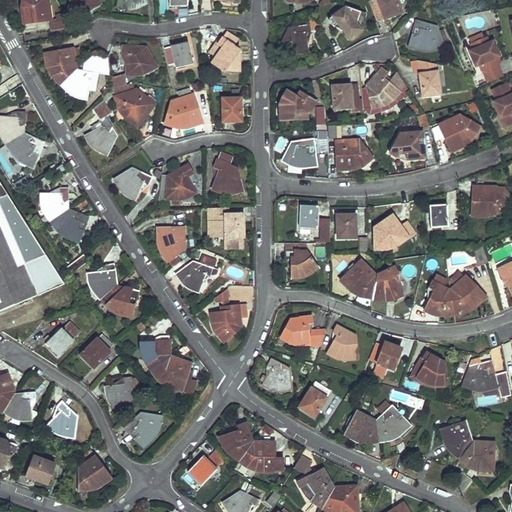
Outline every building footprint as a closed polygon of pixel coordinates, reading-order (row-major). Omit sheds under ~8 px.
[(23,0),(23,3),(22,7),(23,15),(24,24),(50,21),(52,21),(50,6),(49,6),(47,0),(23,0)] [(92,6),(93,7),(100,3),(98,0),(71,0),(71,8),(77,9),(81,9),(85,9),(89,8),(92,6)] [(139,7),(142,6),(145,4),(147,3),(144,0),(118,0),(117,8),(124,9),(125,7),(130,8),(134,8),(139,7)] [(368,0),(377,21),(401,11),(396,0),(368,0)] [(329,17),(325,5),(319,7),(318,7),(322,19),(329,17)] [(358,30),(359,28),(360,27),(364,19),(367,13),(347,5),(340,11),(339,10),(328,18),(333,24),(337,22),(349,38),(354,34),(358,30)] [(59,30),(71,27),(62,9),(55,12),(59,20),(57,26),(59,30)] [(317,15),(308,16),(310,24),(311,30),(323,28),(317,15)] [(429,49),(437,47),(438,48),(445,45),(437,26),(429,24),(430,22),(417,19),(409,45),(424,48),(429,49)] [(59,20),(52,21),(50,21),(52,31),(59,30),(57,26),(59,20)] [(302,53),(305,52),(309,51),(305,31),(311,30),(310,24),(297,25),(296,27),(289,27),(279,46),(288,50),(295,51),(300,52),(302,51),(302,53)] [(211,63),(214,64),(217,66),(222,69),(226,70),(228,70),(233,70),(233,71),(241,71),(241,49),(234,45),(238,39),(227,32),(223,37),(221,36),(216,43),(222,47),(211,63)] [(487,83),(503,76),(497,63),(495,58),(499,56),(493,42),(489,43),(486,37),(471,43),(473,50),(470,51),(476,66),(480,64),(487,83)] [(169,65),(172,64),(175,64),(176,68),(193,63),(188,41),(170,45),(171,46),(165,48),(169,65)] [(149,70),(153,68),(156,66),(146,48),(137,47),(137,46),(123,46),(122,53),(128,53),(127,73),(136,73),(141,72),(146,71),(149,69),(149,70)] [(79,47),(73,48),(75,61),(81,60),(79,47)] [(57,78),(57,79),(61,84),(76,70),(75,60),(75,61),(73,48),(66,49),(67,55),(47,59),(50,68),(52,72),(54,75),(57,78)] [(76,70),(61,84),(67,90),(68,89),(72,93),(75,95),(87,98),(88,97),(93,98),(98,72),(109,74),(107,57),(92,55),(76,70)] [(436,63),(417,59),(423,95),(440,93),(436,63)] [(395,95),(397,93),(398,91),(383,79),(387,73),(382,69),(373,79),(374,80),(368,86),(373,106),(378,105),(384,103),(389,100),(395,95)] [(126,76),(111,80),(112,89),(115,88),(128,85),(126,76)] [(511,95),(507,83),(492,90),(497,102),(494,103),(500,117),(503,116),(508,127),(511,125),(511,95)] [(129,117),(133,121),(138,125),(155,104),(154,103),(147,98),(144,96),(137,91),(134,90),(132,84),(128,85),(115,88),(117,95),(116,96),(118,103),(119,103),(121,108),(125,113),(129,117)] [(352,107),(352,104),(351,100),(358,100),(357,84),(332,86),(334,108),(352,107)] [(172,124),(178,125),(184,125),(189,124),(194,123),(194,124),(202,121),(194,94),(192,95),(190,87),(178,91),(180,100),(172,103),(166,123),(172,124)] [(288,91),(286,94),(284,97),(282,101),(281,106),(281,110),(281,112),(280,112),(280,120),(302,119),(313,101),(300,93),(298,98),(288,91)] [(223,121),(241,121),(241,98),(223,99),(223,121)] [(100,151),(100,152),(99,152),(107,156),(117,136),(112,129),(114,129),(106,117),(113,113),(104,99),(92,109),(102,125),(85,135),(89,142),(93,146),(96,149),(100,151)] [(2,137),(7,145),(24,134),(24,126),(25,126),(26,112),(18,111),(18,117),(0,116),(0,131),(0,133),(2,137)] [(429,128),(425,113),(416,115),(421,131),(429,128)] [(474,133),(475,131),(476,129),(478,126),(460,115),(452,119),(451,118),(439,124),(451,149),(457,147),(463,143),(470,138),(474,133)] [(326,117),(317,117),(318,129),(327,129),(327,124),(326,117)] [(413,158),(418,158),(425,158),(423,131),(421,131),(409,132),(408,133),(400,132),(390,152),(398,157),(400,156),(405,157),(413,158)] [(24,134),(7,145),(10,150),(13,155),(17,159),(21,162),(24,164),(33,168),(45,142),(32,136),(31,137),(24,134)] [(299,166),(306,166),(318,165),(314,138),(301,139),(301,140),(292,142),(282,160),(289,164),(290,163),(294,165),(299,166)] [(361,164),(365,161),(366,162),(372,158),(359,140),(350,141),(349,140),(336,141),(338,168),(350,168),(357,165),(361,164)] [(225,192),(229,191),(238,190),(243,189),(238,169),(230,166),(233,156),(221,152),(214,167),(220,170),(213,188),(220,191),(220,190),(225,192)] [(184,197),(187,196),(190,195),(196,192),(192,184),(197,181),(188,164),(176,171),(176,172),(168,176),(163,174),(161,191),(167,191),(166,199),(173,199),(174,198),(180,198),(184,197)] [(116,185),(117,185),(118,186),(122,191),(126,194),(131,197),(135,200),(144,181),(149,185),(153,177),(138,170),(137,171),(131,167),(112,180),(116,185)] [(158,179),(160,176),(162,173),(157,170),(153,176),(158,179)] [(0,311),(65,284),(0,182),(0,311)] [(500,210),(503,208),(507,206),(506,204),(511,201),(505,187),(486,187),(486,186),(473,186),(472,213),(482,214),(488,213),(493,211),(500,209),(500,210)] [(45,215),(50,223),(70,210),(68,210),(68,201),(69,202),(69,188),(61,188),(61,194),(41,193),(41,200),(42,206),(44,211),(46,215),(45,215)] [(300,227),(317,228),(318,218),(318,205),(301,204),(300,227)] [(431,228),(448,226),(447,204),(429,205),(431,228)] [(243,214),(239,214),(239,207),(225,208),(226,236),(244,236),(243,214)] [(70,210),(50,223),(53,228),(55,227),(58,231),(60,233),(63,236),(72,240),(80,243),(90,217),(76,211),(75,212),(70,210)] [(401,240),(409,235),(402,223),(393,212),(381,220),(382,221),(375,226),(375,247),(386,246),(392,244),(396,243),(401,240)] [(337,237),(346,237),(355,237),(355,214),(336,215),(337,237)] [(318,218),(317,228),(320,228),(321,226),(330,226),(330,218),(318,218)] [(408,219),(402,223),(409,235),(415,231),(408,219)] [(330,242),(330,226),(321,226),(320,228),(319,241),(330,242)] [(163,255),(165,258),(167,261),(184,250),(184,236),(185,237),(185,227),(156,227),(156,235),(157,235),(157,240),(158,244),(160,249),(163,255)] [(367,252),(367,238),(359,239),(359,252),(367,252)] [(479,264),(487,261),(482,244),(475,248),(473,248),(479,264)] [(313,272),(319,268),(307,250),(298,251),(298,250),(286,250),(286,258),(290,258),(291,278),(294,278),(300,277),(305,275),(312,271),(313,272)] [(84,254),(67,267),(72,274),(89,262),(84,254)] [(175,274),(180,280),(185,285),(188,287),(191,289),(196,291),(199,293),(206,275),(215,278),(218,271),(214,269),(217,261),(202,255),(199,263),(193,261),(175,274)] [(365,296),(372,297),(375,275),(371,270),(371,269),(360,260),(342,279),(349,287),(354,290),(361,294),(365,295),(365,296)] [(95,295),(101,301),(118,286),(117,285),(115,277),(116,277),(114,264),(106,265),(107,271),(88,274),(88,277),(89,282),(91,287),(93,291),(96,294),(95,294),(95,295)] [(511,294),(511,265),(508,267),(509,269),(501,272),(511,294)] [(380,297),(383,298),(387,298),(391,297),(397,296),(403,294),(394,275),(399,273),(395,266),(383,272),(383,273),(375,275),(372,297),(380,299),(380,297)] [(450,291),(453,314),(460,313),(460,312),(467,310),(471,308),(477,304),(485,297),(466,276),(455,286),(456,287),(450,291)] [(445,316),(453,314),(450,291),(443,289),(443,287),(432,282),(428,289),(434,291),(425,309),(433,313),(440,314),(445,314),(445,316)] [(118,286),(101,301),(105,305),(109,309),(114,312),(119,314),(126,316),(132,318),(139,291),(125,287),(125,288),(118,286)] [(216,303),(223,302),(222,296),(227,295),(226,289),(215,298),(216,303)] [(218,331),(222,336),(226,340),(241,328),(240,319),(248,318),(247,304),(231,306),(231,311),(211,313),(212,321),(214,321),(214,325),(216,328),(218,331)] [(302,345),(306,345),(309,345),(308,324),(312,324),(311,316),(298,317),(298,319),(290,319),(280,339),(287,343),(288,341),(293,344),(297,344),(302,345)] [(63,328),(62,328),(50,338),(48,335),(44,339),(47,342),(46,343),(58,356),(74,340),(73,339),(80,332),(70,322),(63,328)] [(351,359),(358,358),(356,336),(348,333),(349,332),(338,326),(334,333),(339,335),(328,352),(333,355),(339,357),(346,358),(350,358),(351,359)] [(94,368),(101,360),(109,353),(108,351),(113,346),(102,335),(82,355),(94,368)] [(147,364),(152,370),(169,357),(169,349),(170,349),(170,336),(162,336),(161,341),(142,342),(143,349),(145,356),(146,360),(149,363),(147,364)] [(394,369),(402,348),(385,342),(374,372),(383,376),(386,367),(394,369)] [(437,386),(444,386),(444,363),(437,359),(426,352),(422,359),(426,361),(415,379),(421,382),(426,384),(430,385),(436,385),(437,386)] [(473,390),(475,390),(478,391),(481,391),(487,390),(499,387),(502,399),(511,396),(506,372),(495,375),(490,356),(480,358),(481,363),(478,364),(478,365),(471,367),(462,387),(469,389),(470,389),(473,390)] [(169,357),(152,370),(156,376),(157,376),(162,381),(167,384),(171,386),(176,388),(193,394),(197,381),(190,379),(192,372),(189,371),(191,364),(177,358),(177,359),(169,357)] [(278,390),(281,390),(284,390),(285,392),(292,390),(290,369),(283,366),(283,364),(271,358),(267,365),(272,368),(262,386),(268,388),(273,389),(278,390)] [(0,409),(4,412),(15,394),(11,386),(12,385),(8,375),(1,377),(3,383),(0,383),(0,409)] [(132,391),(143,390),(135,378),(132,379),(132,377),(124,378),(125,384),(105,386),(106,392),(107,398),(110,403),(113,408),(112,408),(117,414),(133,400),(132,391)] [(300,407),(314,416),(331,390),(316,381),(300,407)] [(24,394),(15,394),(4,412),(10,416),(11,415),(16,418),(18,419),(20,420),(23,421),(28,421),(32,420),(30,400),(37,400),(35,392),(24,393),(24,394)] [(61,412),(48,426),(50,428),(53,431),(56,433),(60,435),(66,436),(75,438),(78,417),(73,413),(73,411),(63,401),(57,407),(61,412)] [(376,421),(379,442),(386,441),(385,439),(391,438),(396,436),(401,434),(407,429),(411,425),(392,405),(380,415),(381,416),(376,421)] [(372,443),(379,442),(376,421),(369,417),(370,416),(357,410),(344,434),(353,439),(359,441),(363,442),(368,442),(372,442),(372,443)] [(156,434),(157,431),(159,429),(160,425),(162,420),(162,415),(148,413),(148,414),(140,413),(124,429),(143,448),(149,443),(148,441),(156,434)] [(459,458),(472,442),(471,442),(470,435),(466,420),(440,429),(443,437),(444,441),(447,446),(450,450),(454,453),(453,454),(459,458)] [(234,456),(240,460),(252,442),(249,434),(245,423),(238,426),(240,431),(221,437),(223,443),(226,447),(228,450),(230,452),(234,455),(234,456)] [(0,468),(0,469),(3,470),(10,451),(15,453),(18,445),(6,441),(5,442),(0,439),(0,468)] [(246,464),(247,463),(251,466),(255,468),(258,469),(264,470),(281,469),(283,465),(283,457),(275,457),(275,442),(261,441),(261,443),(252,442),(240,460),(246,464)] [(459,458),(459,459),(465,464),(466,462),(470,466),(472,467),(476,468),(493,470),(495,442),(480,441),(480,443),(472,442),(459,458)] [(104,481),(111,476),(94,454),(91,456),(87,449),(81,453),(85,460),(82,461),(83,463),(76,467),(76,488),(88,488),(90,487),(95,486),(98,484),(99,483),(102,481),(103,480),(104,481)] [(188,472),(201,485),(225,460),(218,449),(207,460),(203,456),(188,472)] [(48,470),(51,471),(55,463),(35,455),(27,477),(48,485),(51,476),(47,474),(48,470)] [(330,481),(322,468),(298,481),(303,489),(305,493),(308,496),(314,502),(316,503),(316,505),(321,508),(334,488),(329,482),(330,481)] [(342,488),(334,488),(321,508),(327,511),(327,510),(330,511),(357,511),(356,486),(342,487),(342,488)] [(226,509),(228,511),(248,511),(252,505),(257,507),(260,500),(247,494),(247,495),(240,491),(222,502),(226,509)] [(267,502),(272,506),(280,496),(275,491),(267,502)] [(408,511),(403,503),(389,511),(408,511)]
